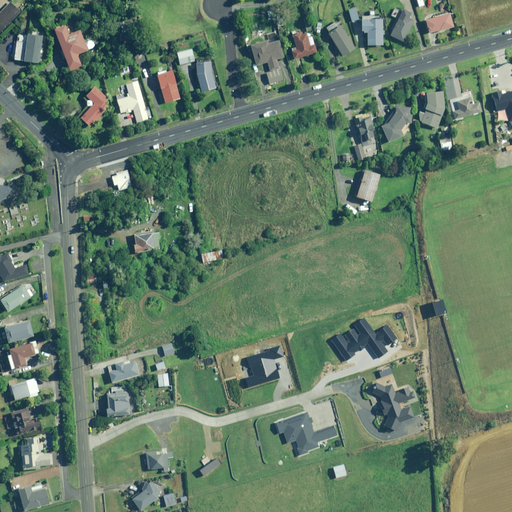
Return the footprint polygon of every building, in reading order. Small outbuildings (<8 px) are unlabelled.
[(443,0),(442,0),(437,2),(439,12),(446,11),(443,0)] [(0,33),(21,12),(9,1),(0,10),(0,33)] [(354,7),(346,10),(350,22),(358,19),(354,7)] [(422,19),(427,34),(452,27),(448,12),(422,19)] [(399,15),(388,36),(401,43),(412,21),(399,15)] [(382,18),(359,18),(359,31),(362,31),(362,33),(366,33),(366,46),(382,46),(382,18)] [(305,32),(312,30),(313,34),(320,32),(319,30),(322,29),(320,24),(319,21),(304,27),(305,32)] [(340,25),(326,33),(341,56),(354,47),(340,25)] [(51,30),(68,73),(80,69),(75,56),(87,51),(78,30),(66,34),(62,26),(51,30)] [(289,51),(291,60),(317,54),(314,44),(308,46),(305,34),(300,35),(299,31),(291,34),(295,50),(289,51)] [(14,40),(12,59),(36,62),(39,36),(24,34),(24,42),(14,40)] [(277,37),(250,46),(256,65),(266,62),(268,69),(278,66),(276,59),(283,57),(277,37)] [(175,53),(179,65),(194,62),(191,49),(175,53)] [(147,67),(143,55),(138,57),(142,69),(147,67)] [(210,63),(194,64),(195,76),(200,92),(215,87),(211,73),(210,63)] [(280,68),(264,73),(267,84),(283,79),(280,68)] [(170,71),(155,76),(165,105),(180,100),(170,71)] [(115,99),(119,113),(131,110),(136,125),(148,122),(137,81),(124,85),(127,96),(115,99)] [(91,104),(78,118),(87,127),(107,107),(103,103),(107,99),(93,86),(83,96),(91,104)] [(499,90),(490,92),(496,111),(503,109),(507,122),(511,120),(511,90),(500,94),(499,90)] [(416,114),(418,120),(436,127),(443,108),(441,91),(424,93),(425,102),(422,109),(424,110),(422,113),(418,111),(416,114)] [(457,109),(451,111),(454,119),(481,111),(478,102),(472,104),(470,97),(455,101),(457,109)] [(386,122),(380,125),(387,142),(402,135),(399,130),(404,123),(410,123),(411,107),(393,105),(393,112),(386,122)] [(352,118),(360,143),(361,147),(370,145),(368,138),(373,137),(372,131),(374,131),(369,116),(360,118),(360,116),(352,118)] [(448,130),(436,132),(439,151),(451,149),(448,130)] [(351,146),(355,157),(363,154),(361,147),(360,143),(351,146)] [(363,170),(354,198),(370,203),(378,174),(363,170)] [(125,171),(110,175),(114,191),(130,187),(125,171)] [(0,198),(14,193),(8,177),(0,180),(0,198)] [(130,245),(132,255),(161,249),(158,229),(132,234),(134,244),(130,245)] [(221,248),(198,253),(201,264),(223,259),(221,248)] [(0,280),(1,282),(27,274),(24,264),(13,268),(8,261),(10,261),(5,252),(0,254),(0,280)] [(97,282),(95,273),(86,275),(87,283),(97,282)] [(21,284),(0,297),(0,305),(4,312),(29,296),(21,284)] [(445,313),(441,299),(430,303),(434,316),(445,313)] [(1,328),(5,344),(32,336),(28,321),(1,328)] [(6,349),(12,370),(25,366),(22,357),(33,354),(29,342),(6,349)] [(171,345),(161,348),(163,356),(173,353),(171,345)] [(261,354),(248,358),(244,359),(247,368),(251,366),(254,376),(245,378),(248,388),(281,378),(275,360),(284,357),(280,345),(269,349),(269,351),(261,354)] [(114,370),(108,372),(111,382),(138,374),(134,362),(124,364),(123,360),(112,363),(114,370)] [(167,373),(156,374),(158,388),(169,387),(167,373)] [(8,385),(13,399),(27,395),(27,398),(38,395),(33,378),(8,385)] [(384,415),(378,429),(381,433),(393,433),(397,423),(414,417),(410,407),(398,411),(395,402),(414,396),(410,385),(395,391),(392,384),(383,387),(376,382),(366,389),(378,398),(381,402),(376,412),(384,415)] [(104,410),(104,416),(127,415),(125,392),(121,392),(121,390),(112,391),(113,393),(105,394),(106,410),(104,410)] [(8,412),(14,435),(39,428),(36,417),(29,419),(26,408),(8,412)] [(18,446),(20,470),(39,468),(38,466),(52,465),(51,453),(41,454),(40,445),(37,445),(36,438),(25,439),(25,445),(18,446)] [(144,454),(146,470),(159,468),(160,473),(169,472),(167,459),(173,458),(172,453),(163,454),(162,451),(144,454)] [(345,475),(342,465),(332,468),(335,478),(345,475)] [(143,489),(129,500),(137,511),(156,499),(161,488),(147,482),(143,489)] [(28,486),(14,490),(20,511),(21,511),(47,504),(42,488),(29,492),(28,486)] [(171,493),(161,496),(165,507),(175,504),(171,493)]
